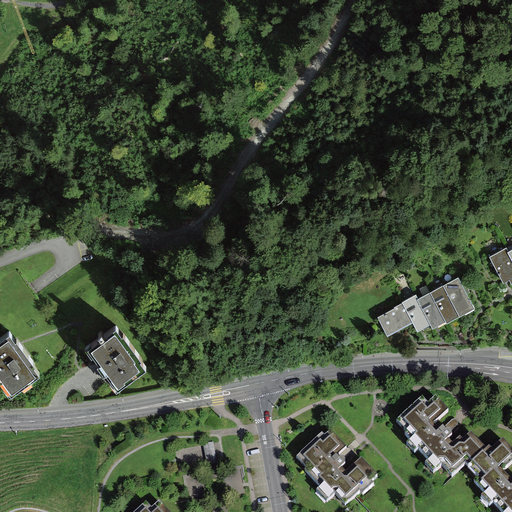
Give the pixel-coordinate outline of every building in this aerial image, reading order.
[(490,255),(504,281),(509,278),(511,282),(511,257),(508,250),(506,246),(490,255)] [(450,282),(468,312),(482,304),(464,274),(450,282)] [(438,289),(455,319),(468,312),(450,282),(438,289)] [(423,298),(437,321),(441,327),(455,319),(438,289),(423,298)] [(421,293),(408,301),(419,319),(425,329),(437,321),(423,298),(421,293)] [(383,316),(394,334),(419,319),(408,301),(383,316)] [(117,326),(88,348),(117,386),(146,364),(117,326)] [(10,333),(0,340),(0,379),(10,393),(39,371),(10,333)] [(422,398),(396,421),(408,432),(405,435),(411,440),(407,444),(414,452),(419,448),(429,460),(426,464),(434,472),(442,465),(452,476),(466,464),(468,466),(486,449),(471,432),(463,440),(460,437),(452,444),(448,439),(452,435),(452,431),(458,425),(458,422),(457,420),(456,419),(453,419),(440,430),(434,423),(449,410),(435,396),(428,404),(422,398)] [(325,440),(322,436),(298,458),(332,496),(336,493),(348,505),(378,478),(362,461),(348,474),(336,460),(347,450),(340,442),(332,433),(325,440)] [(489,446),(486,449),(468,466),(479,477),(474,482),(501,511),(511,511),(511,473),(507,468),(511,463),(511,448),(503,439),(492,450),(489,446)]
